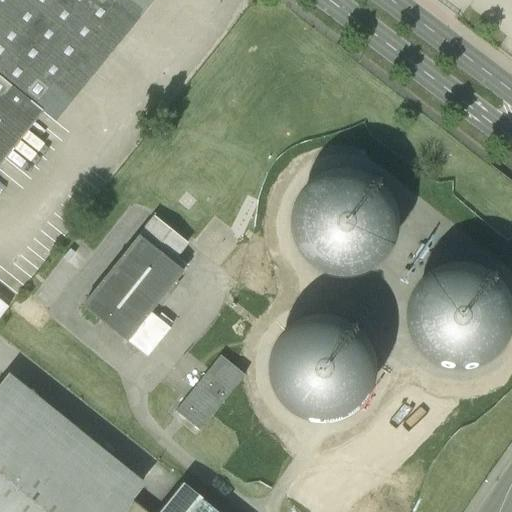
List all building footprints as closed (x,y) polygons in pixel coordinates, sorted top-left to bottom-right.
[(155,0),(0,0),(0,165),(44,111),(56,121),(155,0)] [(407,266),(411,167),(311,163),(308,239),(323,240),(323,263),(407,266)] [(155,213),(140,232),(183,265),(187,260),(178,253),(189,239),(155,213)] [(147,310),(183,265),(140,232),(82,305),(146,355),(169,327),(147,310)] [(0,293),(0,326),(16,306),(0,293)] [(440,320),(445,356),(473,352),(472,346),(502,341),(499,320),(488,322),(485,308),(478,309),(479,314),(465,317),(463,306),(442,309),(444,320),(440,320)] [(243,372),(219,352),(173,409),(183,417),(197,428),(243,372)] [(6,373),(0,379),(0,511),(140,511),(126,501),(141,482),(6,373)] [(216,511),(180,482),(155,511),(216,511)]
